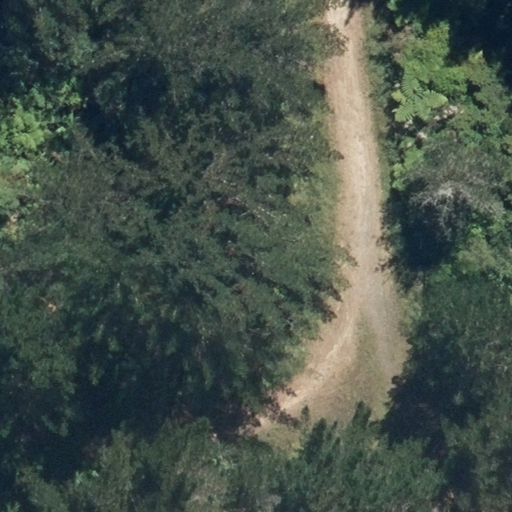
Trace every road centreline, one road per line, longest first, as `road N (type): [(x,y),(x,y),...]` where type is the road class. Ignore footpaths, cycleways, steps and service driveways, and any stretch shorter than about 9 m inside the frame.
road 1 (track): [(383,397),(342,0)]
road 2 (track): [(383,397),(429,511)]
